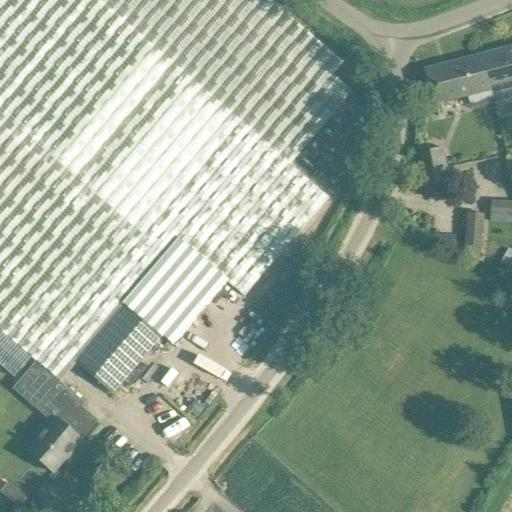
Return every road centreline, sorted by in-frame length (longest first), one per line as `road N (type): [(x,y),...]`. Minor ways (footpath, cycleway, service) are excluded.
road 1 (unclassified): [(152,511),(270,374),(342,267),(389,167),(399,51)]
road 2 (unclassified): [(399,51),(417,36),(511,0)]
